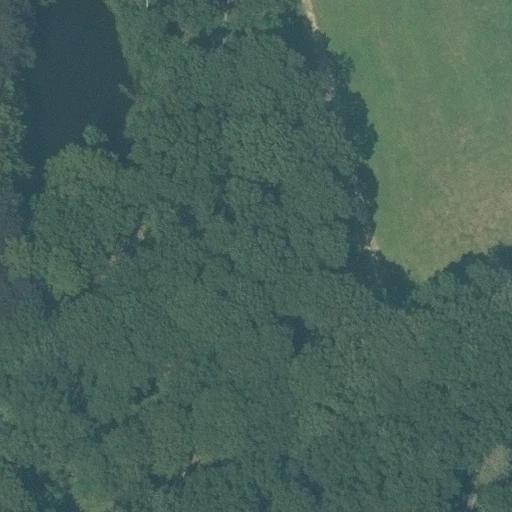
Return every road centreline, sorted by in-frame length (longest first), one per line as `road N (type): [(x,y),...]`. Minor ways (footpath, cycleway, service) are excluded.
road 1 (unclassified): [(511,347),(78,510)]
road 2 (track): [(301,0),(364,235)]
